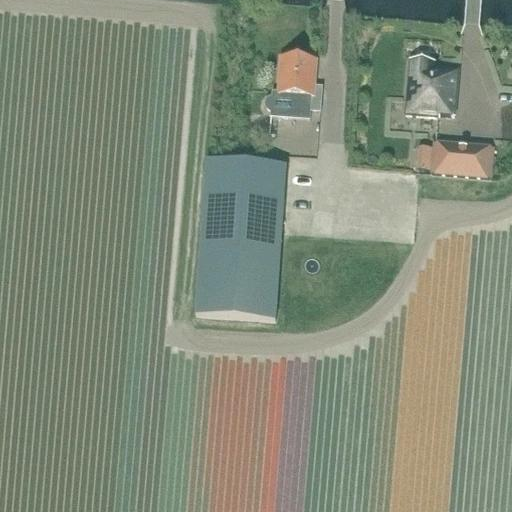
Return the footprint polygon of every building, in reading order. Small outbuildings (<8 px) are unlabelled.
[(313,89),(315,64),(282,61),(280,97),(293,98),(292,113),(311,115),(311,107),(320,108),(320,115),(321,116),(323,89),(313,89)] [(436,65),(407,63),(404,120),(439,122),(439,118),(456,119),(458,73),(435,71),(436,65)] [(418,149),(416,174),(430,175),(431,151),(432,150),(418,149)] [(493,155),(431,151),(430,175),(430,180),(490,185),(493,155)] [(276,325),(288,170),(208,164),(196,319),(276,325)] [(299,245),(298,276),(320,277),(321,246),(299,245)]
